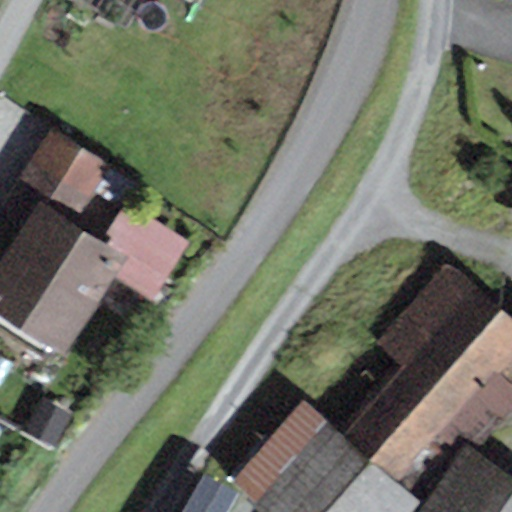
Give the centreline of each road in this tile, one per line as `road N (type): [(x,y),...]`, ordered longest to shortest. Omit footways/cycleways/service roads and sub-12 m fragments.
road 1 (residential): [(55,511),(298,177),(374,0)]
road 2 (track): [(160,511),(415,119),(438,35),(437,0)]
